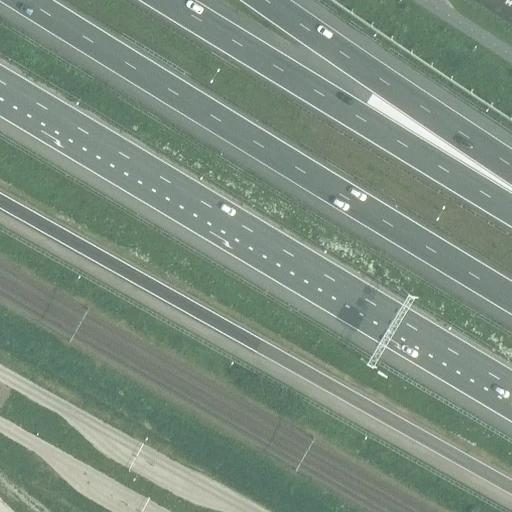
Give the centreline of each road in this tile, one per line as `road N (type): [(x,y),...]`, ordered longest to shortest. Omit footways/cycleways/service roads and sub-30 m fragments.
road 1 (motorway): [(0,82),(511,388)]
road 2 (motorway): [(0,201),(511,488)]
road 3 (motorway): [(23,0),(511,299)]
road 4 (motorway): [(511,201),(165,0)]
road 5 (motorway): [(511,177),(263,0)]
